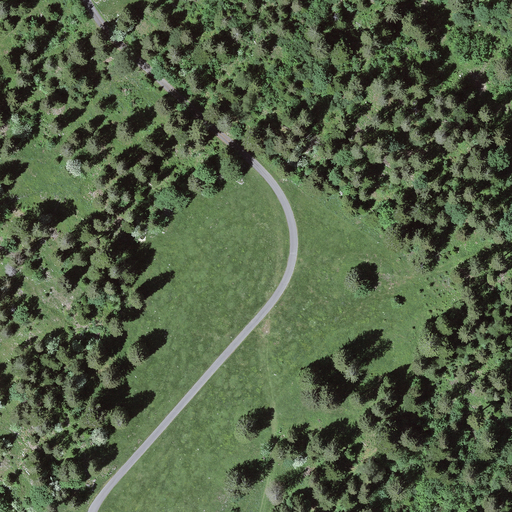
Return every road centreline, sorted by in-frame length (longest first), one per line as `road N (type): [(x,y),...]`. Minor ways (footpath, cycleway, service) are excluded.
road 1 (track): [(87,0),(142,66),(257,166),(284,201),(292,259),(268,306)]
road 2 (track): [(268,306),(92,511)]
